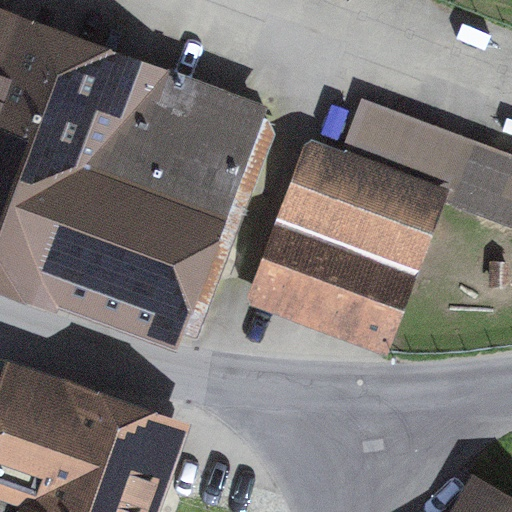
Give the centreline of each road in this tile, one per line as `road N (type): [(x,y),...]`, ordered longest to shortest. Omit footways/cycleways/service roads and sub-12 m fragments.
road 1 (unclassified): [(255,393),(169,386),(0,330)]
road 2 (unclassified): [(509,383),(255,393)]
road 3 (unclassified): [(378,511),(408,467),(509,383)]
road 4 (unclassified): [(255,393),(296,442),(327,511)]
